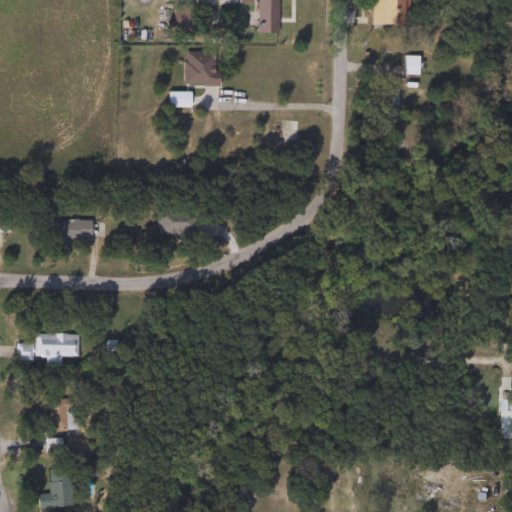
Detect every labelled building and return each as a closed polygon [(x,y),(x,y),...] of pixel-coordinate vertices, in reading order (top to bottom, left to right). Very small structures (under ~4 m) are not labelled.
[(274,0),(274,34),(254,34),(254,0),(274,0)] [(373,10),(381,10),(381,0),(401,0),(401,27),(373,26),(373,10)] [(213,54),(212,86),(180,85),(181,54),(213,54)] [(415,76),(400,76),(400,56),(415,56),(415,76)] [(193,235),(157,236),(156,219),(192,217),(193,235)] [(87,220),(87,238),(65,238),(65,248),(49,248),(49,220),(87,220)] [(11,362),(12,344),(30,344),(31,334),(73,335),(72,357),(56,357),(56,366),(41,365),(42,357),(28,357),(28,362),(11,362)] [(63,431),(40,431),(40,401),(63,401),(63,431)] [(511,454),(497,454),(497,410),(511,410),(511,454)] [(44,469),(65,468),(68,506),(33,509),(32,495),(46,494),(44,469)]
